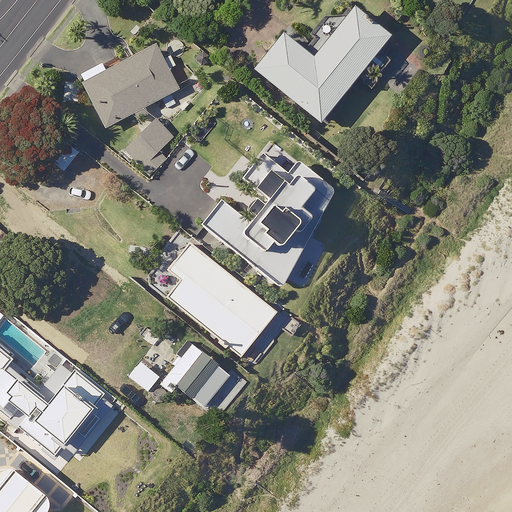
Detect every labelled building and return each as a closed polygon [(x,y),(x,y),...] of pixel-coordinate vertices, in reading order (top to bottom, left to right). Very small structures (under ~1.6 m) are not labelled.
[(394,48),(353,15),(312,66),(283,42),(253,79),(319,132),(357,85),(369,95),(390,68),(382,62),(394,48)] [(177,93),(175,89),(190,81),(182,65),(178,67),(172,56),(161,63),(154,50),(82,88),(106,131),(177,93)] [(171,142),(156,122),(123,148),(147,178),(158,169),(150,159),(171,142)] [(66,175),(83,151),(72,143),(55,168),(66,175)] [(335,194),(271,143),(239,184),(266,205),(251,224),(221,201),(199,229),(280,295),(335,194)] [(273,319),(188,250),(170,272),(183,282),(167,302),(240,360),(273,319)] [(20,348),(11,339),(0,350),(0,360),(5,364),(20,348)] [(189,348),(158,388),(170,398),(176,390),(202,411),(228,379),(189,348)] [(159,380),(139,364),(127,379),(147,395),(159,380)] [(0,388),(9,377),(0,368),(0,388)] [(106,397),(89,384),(81,395),(99,408),(106,397)] [(65,441),(68,443),(86,459),(111,429),(68,393),(43,422),(62,438),(65,441)] [(47,511),(54,503),(3,462),(0,466),(0,511),(47,511)]
